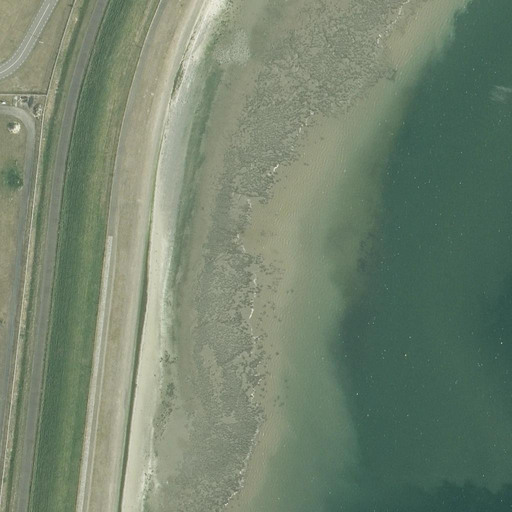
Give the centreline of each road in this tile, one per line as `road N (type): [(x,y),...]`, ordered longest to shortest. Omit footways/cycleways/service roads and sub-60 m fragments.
road 1 (unclassified): [(21,511),(59,162),(104,0)]
road 2 (unknown): [(0,116),(19,119),(26,137),(0,401)]
